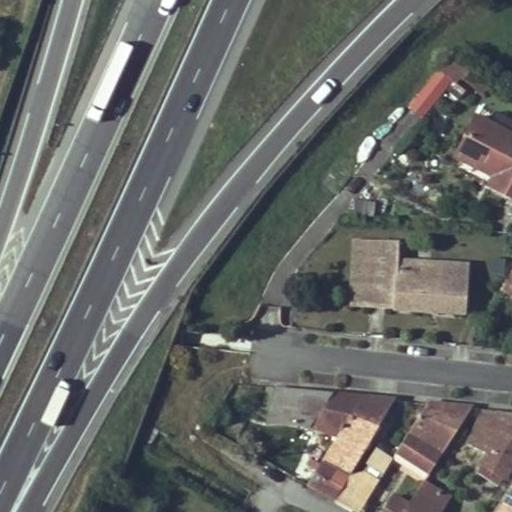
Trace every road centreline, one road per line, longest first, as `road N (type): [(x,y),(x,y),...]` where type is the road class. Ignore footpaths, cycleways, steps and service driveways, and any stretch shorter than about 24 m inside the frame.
road 1 (motorway): [(23,511),(185,254),(341,70),(412,0)]
road 2 (motorway): [(0,494),(229,0)]
road 3 (motorway): [(156,0),(0,335)]
road 4 (residential): [(511,373),(257,344)]
road 5 (motorway): [(68,0),(0,233)]
